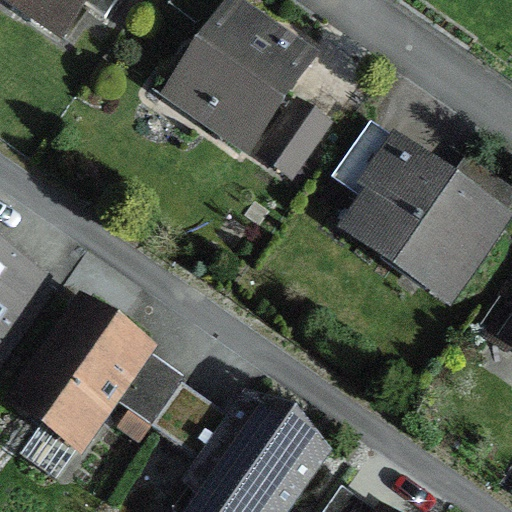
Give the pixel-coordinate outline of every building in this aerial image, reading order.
[(16,0),(61,30),(80,2),(105,19),(117,0),(16,0)] [(228,18),(179,87),(182,89),(183,87),(209,105),(203,115),(246,146),(305,61),(261,30),(254,39),(229,21),(230,20),(228,18)] [(289,175),(324,127),(299,109),(265,158),(289,175)] [(337,181),(373,206),(357,227),(449,291),(496,225),(393,153),(396,149),(371,131),(337,181)] [(0,250),(0,339),(17,314),(0,302),(0,288),(18,263),(0,250)] [(17,404),(78,447),(144,352),(82,310),(17,404)] [(248,404),(235,424),(181,386),(152,429),(205,466),(192,485),(220,504),(214,511),(282,511),(322,456),(297,438),(298,436),(299,434),(299,432),(299,430),(299,428),(298,426),(297,424),(296,422),(295,420),(293,419),(291,417),(289,416),(286,416),(284,416),(281,416),(279,417),(277,418),(275,420),(273,422),(248,404)]
